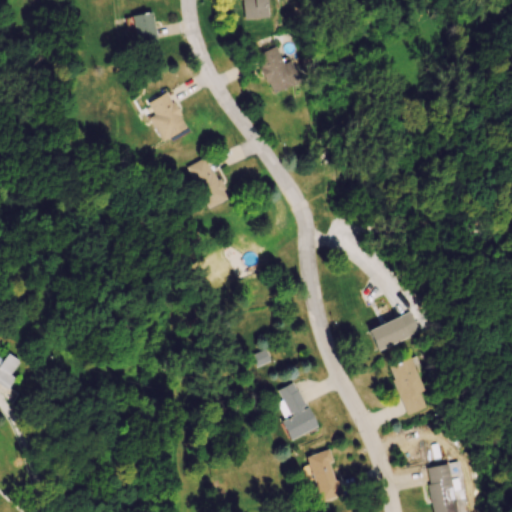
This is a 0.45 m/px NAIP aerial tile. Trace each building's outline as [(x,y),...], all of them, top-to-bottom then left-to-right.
[(231,0),(232,0),(233,0),(244,0),(245,20),(269,19),(267,0),(231,0)] [(132,17),(139,46),(159,41),(152,12),(132,17)] [(36,23),(40,37),(51,34),(47,20),(36,23)] [(257,56),(273,95),(300,84),(291,61),(284,64),(278,47),(257,56)] [(144,105),(163,141),(188,128),(168,92),(144,105)] [(188,167),(207,210),(227,200),(208,158),(188,167)] [(369,331),(379,351),(411,336),(402,316),(369,331)] [(21,362),(0,347),(0,364),(1,365),(0,366),(0,381),(10,388),(17,378),(12,375),(21,362)] [(389,366),(407,416),(430,408),(413,358),(389,366)] [(277,390),(283,404),(277,406),(292,439),(317,428),(296,382),(277,390)] [(343,497),(329,450),(307,457),(320,503),(343,497)] [(469,511),(460,462),(426,468),(434,511),(469,511)]
